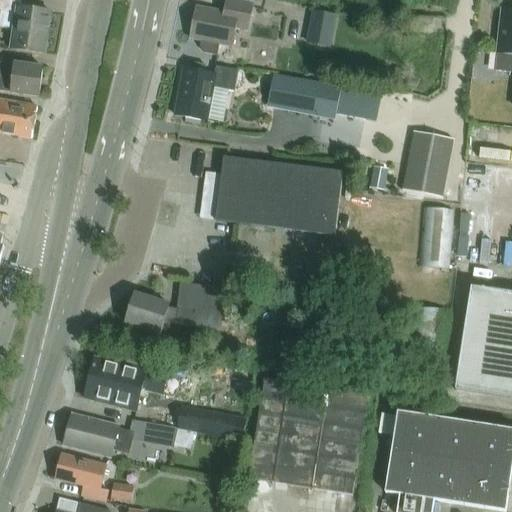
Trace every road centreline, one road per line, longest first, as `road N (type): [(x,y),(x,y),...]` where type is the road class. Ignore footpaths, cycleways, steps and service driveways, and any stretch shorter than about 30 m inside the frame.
road 1 (tertiary): [(95,203),(152,0)]
road 2 (tertiary): [(100,0),(65,198)]
road 3 (tertiary): [(0,486),(52,300)]
road 4 (residential): [(65,198),(33,243),(0,333)]
